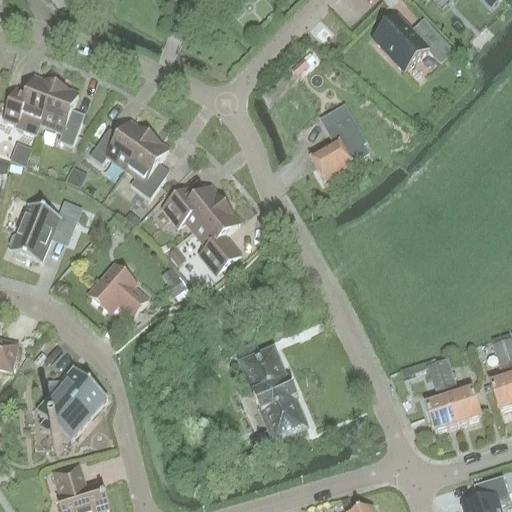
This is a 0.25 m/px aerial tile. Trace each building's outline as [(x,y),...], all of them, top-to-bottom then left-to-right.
[(398,19),(373,43),(404,76),(428,54),(441,68),(454,56),(429,29),(417,40),(398,19)] [(315,62),(309,56),(292,71),(297,77),(315,62)] [(42,128),(57,90),(35,81),(29,97),(16,92),(4,124),(18,129),(21,120),(42,128)] [(79,98),(57,90),(42,128),(62,136),(59,145),(73,151),(85,119),(72,114),(79,98)] [(351,122),(328,135),(336,148),(311,163),(324,185),(352,169),(351,167),(367,158),(362,149),(365,147),(351,122)] [(108,161),(126,174),(150,140),(131,127),(121,140),(110,132),(90,160),(102,169),(108,161)] [(150,140),(126,174),(136,181),(131,189),(150,203),(170,175),(159,167),(169,154),(150,140)] [(10,165),(0,162),(0,177),(7,179),(10,165)] [(185,225),(193,235),(226,210),(211,191),(198,202),(189,191),(163,213),(172,224),(178,231),(185,225)] [(81,214),(66,208),(60,221),(29,209),(29,210),(30,210),(18,239),(14,241),(11,248),(13,252),(11,255),(11,254),(10,256),(14,257),(15,261),(23,264),(27,262),(42,269),(43,267),(42,267),(51,244),(67,250),(71,240),(81,214)] [(226,210),(193,235),(207,253),(200,259),(209,270),(217,281),(244,260),(236,249),(227,238),(240,228),(226,210)] [(186,263),(177,251),(169,257),(179,269),(186,263)] [(137,289),(115,269),(89,299),(111,319),(119,310),(133,322),(149,304),(134,292),(137,289)] [(187,291),(179,281),(165,291),(172,301),(175,299),(187,291)] [(187,291),(175,299),(179,305),(192,299),(187,291)] [(511,342),(503,345),(510,367),(511,366),(511,342)] [(501,370),(510,367),(503,345),(494,348),(501,370)] [(0,372),(12,376),(18,349),(4,346),(4,347),(0,346),(0,372)] [(241,369),(258,407),(270,435),(251,443),(254,454),(262,451),(262,452),(274,446),(275,448),(307,434),(295,404),(296,404),(288,383),(286,384),(273,355),(241,369)] [(456,385),(448,364),(438,367),(445,389),(456,385)] [(445,389),(438,367),(428,371),(435,392),(445,389)] [(501,370),(505,383),(491,387),(500,416),(511,411),(511,373),(510,367),(501,370)] [(414,377),(412,370),(401,373),(404,381),(414,377)] [(75,373),(60,390),(49,390),(50,401),(37,415),(46,423),(40,430),(56,443),(62,437),(71,445),(108,402),(75,373)] [(445,389),(458,429),(481,422),(472,393),(460,397),(456,385),(445,389)] [(435,392),(440,404),(426,409),(435,437),(458,429),(445,389),(435,392)] [(63,446),(62,445),(60,444),(59,444),(58,444),(57,445),(56,446),(55,447),(54,447),(54,448),(54,449),(54,450),(55,451),(55,452),(56,453),(57,453),(58,454),(59,454),(61,453),(62,453),(63,452),(63,450),(64,449),(64,448),(63,447),(63,446)] [(84,483),(79,469),(53,477),(60,501),(58,501),(60,511),(109,511),(102,488),(85,493),(82,484),(84,483)] [(479,504),(461,510),(462,511),(501,511),(500,509),(511,506),(503,481),(474,490),(479,504)]
